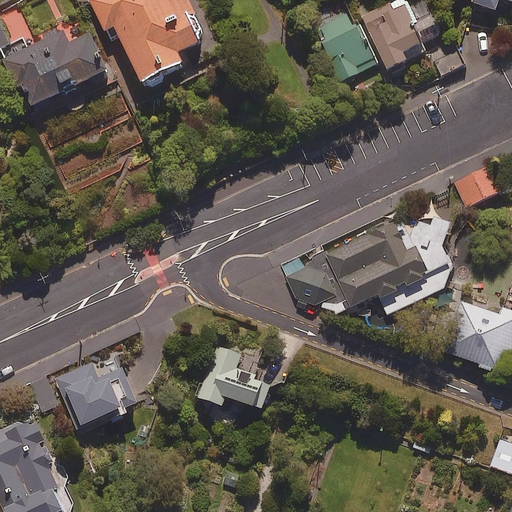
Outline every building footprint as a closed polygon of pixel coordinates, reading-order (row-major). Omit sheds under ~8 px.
[(88,0),(105,37),(115,32),(142,91),(183,73),(178,60),(200,50),(202,46),(202,36),(199,29),(194,24),(187,22),(194,18),(185,0),(88,0)] [(511,0),(476,0),(473,9),(496,17),(501,4),(511,8),(511,0)] [(437,20),(417,28),(407,3),(367,19),(391,78),(413,69),(410,60),(427,53),(425,48),(445,40),(437,20)] [(37,121),(68,107),(66,103),(77,98),(79,102),(109,88),(91,50),(73,58),(65,41),(43,51),(45,54),(33,60),(28,49),(18,54),(0,15),(0,65),(5,63),(9,71),(5,73),(19,103),(27,100),(37,121)] [(381,71),(356,18),(323,34),(347,86),(381,71)] [(505,195),(494,170),(456,186),(466,211),(505,195)] [(445,290),(451,271),(428,221),(397,235),(391,222),(371,231),(373,236),(326,257),(324,252),(300,263),(298,259),(282,267),(303,312),(321,303),(323,310),(339,316),(378,298),(387,317),(445,290)] [(511,310),(502,307),(511,277),(511,245),(483,235),(466,286),(470,287),(446,356),(496,374),(503,353),(511,356),(511,310)] [(288,374),(219,348),(198,403),(222,412),(226,402),(262,416),(272,390),(281,393),(288,374)] [(115,422),(116,427),(139,418),(123,375),(104,383),(98,367),(62,381),(82,434),(115,422)] [(62,467),(41,425),(0,444),(0,496),(7,511),(72,511),(52,471),(62,467)] [(511,445),(500,442),(491,470),(511,477),(511,445)]
